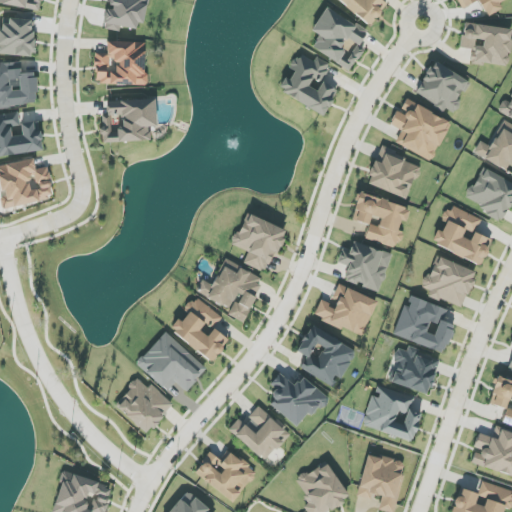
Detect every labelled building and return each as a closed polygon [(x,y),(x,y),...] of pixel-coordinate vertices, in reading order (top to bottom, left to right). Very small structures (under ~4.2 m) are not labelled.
[(0,0),(0,4),(40,11),(42,0),(0,0)] [(104,29),(119,32),(120,27),(137,29),(138,23),(145,24),(148,0),(105,0),(111,1),(110,9),(107,9),(104,29)] [(337,0),(370,26),(387,4),(381,0),(337,0)] [(456,0),(461,9),(478,0),(487,17),(503,9),(500,3),(505,0),(456,0)] [(351,71),(364,49),(359,46),(367,32),(326,8),(312,31),(320,36),(312,49),(351,71)] [(0,55),(33,57),(35,20),(9,19),(9,24),(0,23),(0,55)] [(511,36),(511,29),(464,23),(460,48),(472,50),(470,63),(508,68),(511,36)] [(145,85),(146,43),(107,42),(107,54),(96,54),(95,84),(145,85)] [(324,116),(338,90),(322,82),(317,91),(308,87),(312,79),(321,83),(331,65),(316,57),(314,62),(299,54),(290,69),(294,72),(290,80),(285,78),(278,91),(324,116)] [(416,95),(455,114),(461,102),(458,101),(469,80),(432,62),(416,95)] [(0,107),(37,105),(35,73),(22,74),(21,63),(0,63),(0,107)] [(511,119),(511,94),(508,102),(504,99),(497,112),(511,119)] [(107,102),(107,116),(102,116),(103,143),(150,141),(150,127),(157,127),(156,100),(107,102)] [(395,143),(431,162),(451,123),(406,100),(401,111),(397,110),(390,125),(402,131),(395,143)] [(0,156),(43,151),(41,132),(34,133),(33,122),(20,123),(19,113),(0,115),(0,156)] [(473,153),(509,173),(509,174),(511,176),(511,126),(504,122),(490,147),(480,141),(473,153)] [(366,183),(406,200),(421,165),(381,148),(366,183)] [(0,165),(0,183),(3,197),(0,197),(0,198),(2,209),(55,198),(48,167),(36,170),(34,158),(0,165)] [(511,203),(511,183),(483,167),(465,200),(503,221),(511,203)] [(351,221),(369,225),(365,239),(398,248),(402,231),(398,230),(401,221),(406,222),(410,207),(359,194),(351,221)] [(481,219),(450,205),(443,221),(444,222),(433,243),(480,266),(493,241),(475,232),(481,219)] [(286,231),(246,213),(232,245),(249,252),(244,264),(267,274),(286,231)] [(380,292),(392,254),(353,242),(350,251),(342,249),(338,263),(349,266),(344,281),(380,292)] [(463,309),(477,272),(436,256),(423,288),(430,291),(428,296),(463,309)] [(196,293),(231,310),(229,315),(243,322),(264,279),(225,260),(213,285),(202,280),(196,293)] [(377,301),(338,285),(331,304),(321,300),(314,317),(362,337),(377,301)] [(222,317),(195,297),(185,311),(186,312),(171,331),(212,362),(229,340),(214,329),(211,334),(210,333),(222,317)] [(404,305),(393,336),(445,353),(454,325),(444,322),(448,310),(411,297),(407,306),(404,305)] [(355,349),(310,327),(297,352),(307,357),(300,370),(336,388),(355,349)] [(207,369),(165,332),(136,364),(167,392),(176,382),(186,392),(207,369)] [(389,382),(428,395),(440,361),(419,354),(420,350),(409,346),(407,352),(401,349),(389,382)] [(329,398),(301,377),(294,386),(279,374),(270,386),(277,392),(267,404),(296,427),(307,413),(313,418),(329,398)] [(115,406),(146,435),(173,405),(151,384),(147,388),(136,378),(128,387),(131,390),(115,406)] [(503,423),(511,425),(511,382),(497,378),(490,404),(507,409),(503,423)] [(413,441),(422,409),(413,407),(416,398),(377,387),(375,395),(372,394),(363,427),(413,441)] [(229,430),(265,462),(289,435),(258,407),(244,424),(239,419),(229,430)] [(472,464),(511,475),(511,432),(495,427),(492,438),(479,434),(474,450),(475,451),(472,464)] [(210,453),(194,473),(233,503),(257,473),(228,450),(220,460),(210,453)] [(357,497),(370,500),(372,495),(382,497),(379,510),(385,511),(394,511),(406,463),(367,454),(357,497)] [(307,511),(327,511),(349,498),(327,462),(297,481),(310,501),(303,506),(307,511)] [(105,511),(113,487),(64,473),(52,511),(105,511)] [(452,511),(503,511),(505,509),(510,510),(511,502),(511,490),(481,482),(478,494),(459,488),(452,511)] [(210,511),(186,492),(169,511),(210,511)]
